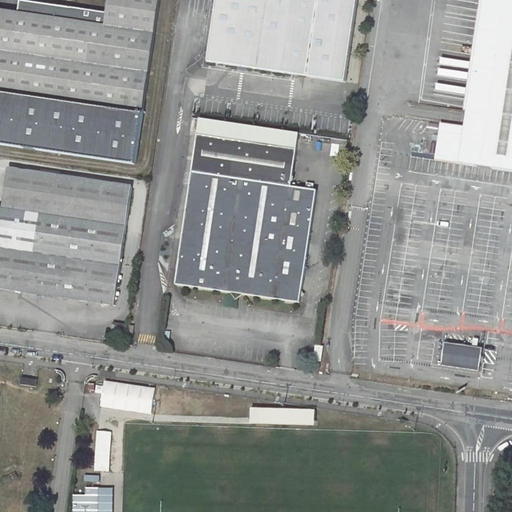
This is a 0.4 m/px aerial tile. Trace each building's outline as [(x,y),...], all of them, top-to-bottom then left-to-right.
[(0,0),(0,144),(136,165),(160,0),(109,0),(107,13),(20,0),(18,13),(0,9),(0,0)] [(217,0),(209,61),(347,81),(358,0),(217,0)] [(508,173),(511,147),(511,0),(484,0),(466,128),(441,124),(436,162),(508,173)] [(300,134),(201,119),(198,135),(298,150),(300,134)] [(198,135),(176,284),(301,303),(318,190),(292,186),(298,150),(198,135)] [(10,163),(9,168),(60,176),(60,170),(10,163)] [(0,288),(115,305),(133,186),(9,168),(3,208),(0,207),(0,288)] [(113,323),(112,330),(127,333),(128,325),(113,323)] [(445,342),(441,365),(480,371),(483,348),(445,342)] [(21,378),(20,385),(37,388),(38,380),(21,378)] [(153,415),(157,388),(106,381),(102,408),(153,415)] [(318,426),(318,410),(254,408),(254,425),(318,426)] [(97,431),(96,471),(111,472),(112,431),(97,431)] [(99,511),(100,489),(100,488),(86,488),(86,495),(74,495),(73,511),(99,511)] [(113,511),(114,489),(100,489),(99,511),(113,511)]
